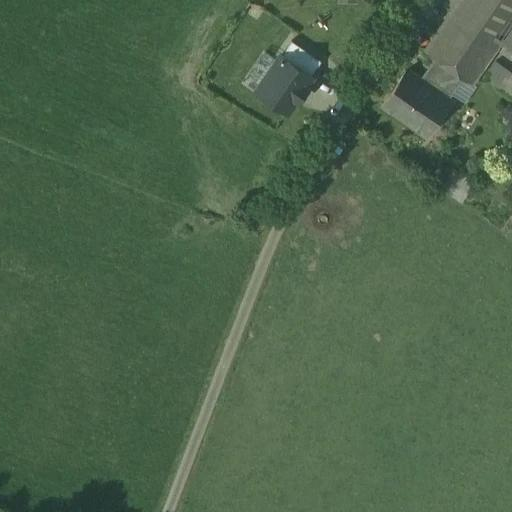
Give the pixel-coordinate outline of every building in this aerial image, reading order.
[(511,0),(443,0),(442,3),(453,10),(425,50),(435,57),(463,77),(472,83),(502,40),(502,39),(511,23),(511,0)] [(511,23),(502,39),(502,40),(511,46),(511,23)] [(312,77),(281,55),(278,60),(257,91),(288,112),(296,99),(299,101),(308,88),(305,87),(312,77)] [(463,77),(435,57),(419,79),(448,99),(463,77)] [(511,96),(511,72),(496,61),(484,78),(511,97),(511,96)] [(419,79),(407,70),(383,104),(427,135),(450,101),(448,99),(419,79)]
